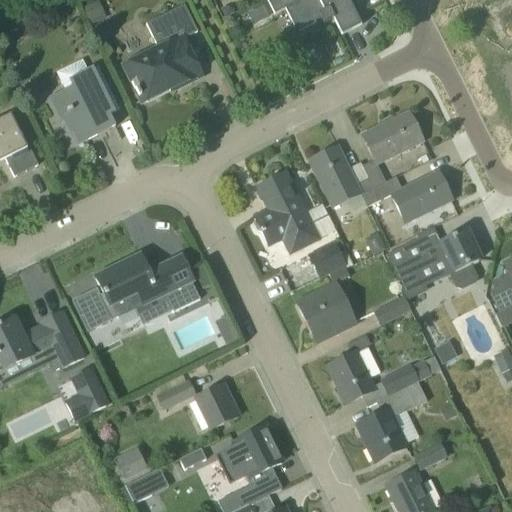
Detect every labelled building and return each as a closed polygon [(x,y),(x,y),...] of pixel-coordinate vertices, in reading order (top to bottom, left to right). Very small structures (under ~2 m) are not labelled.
[(341,37),(359,28),(345,0),(267,0),(274,15),(285,9),(294,27),(318,15),(323,26),(333,21),(341,37)] [(95,4),(81,10),(88,27),(103,20),(95,4)] [(181,42),(197,34),(183,7),(145,26),(157,49),(122,66),(141,105),(172,89),(173,91),(199,78),(181,42)] [(225,8),(220,10),(225,19),(233,14),(231,10),(225,8)] [(262,8),(247,15),(252,25),(267,18),(262,8)] [(64,93),(48,100),(60,125),(62,124),(69,136),(71,135),(77,147),(81,145),(114,129),(109,117),(114,115),(92,70),(86,73),(81,63),(55,76),(64,93)] [(361,168),(367,180),(372,191),(385,184),(376,166),(421,144),(407,115),(361,138),(373,162),(361,168)] [(0,121),(0,162),(4,161),(13,179),(37,167),(25,143),(23,145),(9,117),(0,121)] [(366,209),(378,203),(372,191),(367,180),(355,186),(337,149),(308,164),(331,211),(360,197),(366,209)] [(372,191),(378,203),(389,198),(403,227),(450,203),(436,174),(401,192),(395,179),(385,184),(372,191)] [(256,189),(263,203),(265,202),(269,211),(253,220),(267,248),(282,241),(289,256),(318,242),(316,238),(333,229),(327,217),(310,226),(285,175),(256,189)] [(417,241),(385,256),(396,281),(404,297),(424,288),(416,272),(445,258),(452,273),(448,275),(455,289),(460,291),(474,285),(475,279),(469,266),(479,262),(465,233),(440,245),(432,229),(415,237),(417,241)] [(363,241),(371,258),(384,252),(376,235),(363,241)] [(306,257),(318,282),(345,268),(345,270),(351,267),(344,253),(339,255),(333,244),(306,257)] [(96,291),(71,303),(95,352),(119,340),(112,325),(165,299),(172,315),(199,302),(190,284),(191,283),(180,260),(157,272),(157,273),(148,277),(139,259),(95,280),(103,298),(100,299),(96,291)] [(511,259),(504,263),(506,267),(504,267),(509,277),(492,285),(495,291),(489,294),(499,315),(511,308),(511,298),(511,259)] [(295,305),(315,346),(356,326),(336,285),(295,305)] [(372,314),(379,329),(410,313),(403,299),(372,314)] [(83,360),(61,315),(40,325),(41,328),(21,337),(13,320),(0,326),(0,373),(31,358),(41,353),(51,374),(61,370),(83,360)] [(447,345),(437,350),(444,363),(454,358),(447,345)] [(366,351),(367,351),(366,350),(355,355),(354,355),(326,368),(345,407),(374,392),(372,389),(371,389),(367,381),(378,375),(366,351)] [(511,364),(508,356),(495,361),(501,374),(511,368),(511,364)] [(380,382),(387,398),(417,383),(429,377),(422,363),(411,369),(410,367),(380,382)] [(89,371),(71,380),(88,416),(106,407),(89,371)] [(154,399),(162,414),(195,398),(188,383),(154,399)] [(417,383),(387,398),(388,399),(382,402),(387,412),(355,427),(374,465),(408,449),(393,419),(426,403),(417,385),(418,385),(417,383)] [(193,402),(208,433),(238,418),(230,402),(226,404),(219,389),(193,402)] [(437,411),(444,423),(459,416),(453,404),(437,411)] [(217,504),(220,511),(237,511),(246,508),(280,491),(273,477),(269,470),(279,465),(263,431),(218,453),(228,474),(239,469),(249,488),(217,504)] [(411,459),(419,473),(446,460),(439,445),(411,459)] [(113,462),(123,483),(147,472),(136,450),(113,462)] [(187,457),(178,461),(183,472),(192,467),(187,457)] [(385,488),(396,511),(434,511),(415,473),(385,488)] [(142,479),(124,488),(133,506),(151,497),(142,479)]
